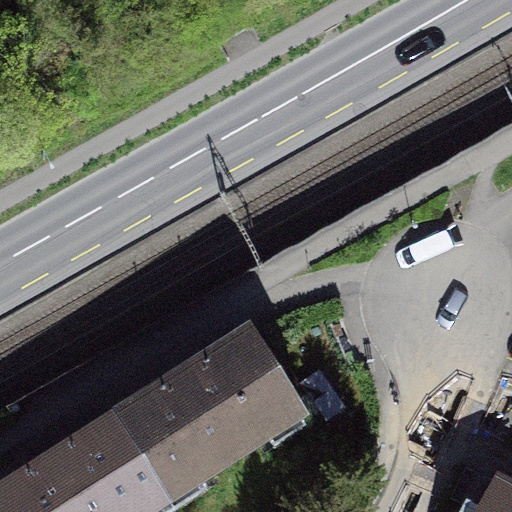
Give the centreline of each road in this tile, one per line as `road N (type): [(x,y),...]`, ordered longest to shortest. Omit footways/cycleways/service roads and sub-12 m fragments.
road 1 (primary): [(0,265),(466,0)]
road 2 (residential): [(391,511),(437,431),(438,301)]
